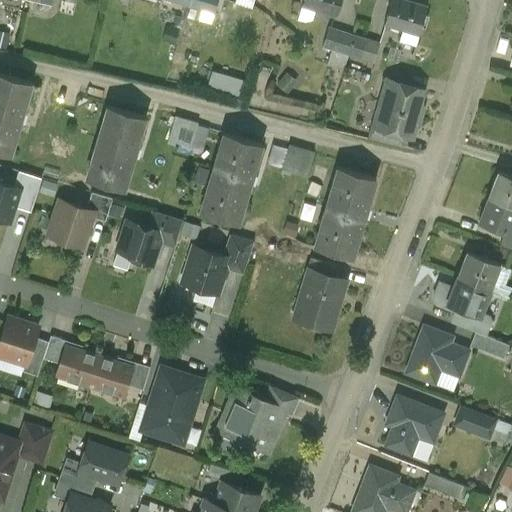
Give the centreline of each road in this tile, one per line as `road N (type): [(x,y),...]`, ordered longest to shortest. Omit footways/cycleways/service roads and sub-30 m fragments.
road 1 (residential): [(436,164),(0,55)]
road 2 (residential): [(350,398),(0,286)]
road 3 (residential): [(350,398),(436,164)]
road 4 (residential): [(436,164),(490,0)]
road 5 (residential): [(306,511),(350,398)]
